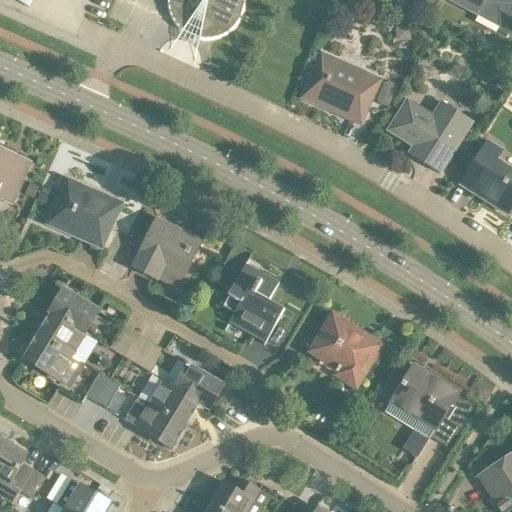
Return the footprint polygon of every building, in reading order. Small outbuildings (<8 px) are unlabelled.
[(168,0),(168,6),(169,13),(172,19),(175,25),(182,32),(200,40),(203,40),(208,40),(216,39),(222,37),(228,34),(233,29),(237,24),(240,19),(243,11),(244,5),(243,0),(168,0)] [(511,0),(445,0),(478,17),(477,18),(498,30),(498,10),(511,18),(511,0)] [(360,126),(380,82),(321,55),(302,99),(360,126)] [(505,89),(507,84),(506,79),(501,76),(496,78),(493,83),(495,88),(499,90),(505,89)] [(397,86),(388,82),(383,84),(376,100),(378,105),(387,109),(397,86)] [(442,104),(433,117),(408,102),(404,107),(388,132),(414,148),(409,156),(439,175),(472,123),(442,104)] [(511,171),(496,161),(502,152),(487,143),(460,186),(507,215),(511,207),(511,171)] [(0,195),(16,203),(33,163),(0,149),(0,195)] [(102,251),(122,205),(68,180),(47,226),(102,251)] [(40,187),(30,183),(25,196),(34,200),(40,187)] [(54,192),(45,188),(43,193),(52,197),(54,192)] [(49,197),(42,194),(38,202),(46,206),(49,197)] [(132,269),(176,291),(201,243),(156,220),(132,269)] [(229,323),(265,344),(284,311),(268,302),(279,284),(245,265),(227,297),(240,304),(229,323)] [(48,315),(50,316),(85,335),(85,334),(99,312),(64,290),(48,315)] [(50,316),(38,337),(73,358),(86,335),(85,334),(85,335),(50,316)] [(337,374),(336,376),(356,389),(382,348),(333,316),(310,353),(322,360),(325,354),(343,365),(341,367),(339,366),(335,372),(337,374)] [(124,326),(110,349),(121,355),(135,332),(124,326)] [(145,338),(135,332),(121,355),(131,361),(145,338)] [(72,359),(73,358),(38,337),(24,360),(56,379),(55,380),(71,389),(84,366),(72,359)] [(155,345),(145,338),(131,361),(141,367),(155,345)] [(155,345),(141,367),(151,374),(165,351),(155,345)] [(199,404),(198,404),(209,411),(223,387),(188,366),(175,388),(199,404)] [(414,368),(403,386),(394,401),(392,403),(420,421),(414,431),(428,440),(429,438),(445,448),(452,437),(458,436),(474,412),(471,403),(458,395),(414,368)] [(85,397),(87,398),(96,404),(110,380),(99,374),(85,397)] [(394,401),(403,386),(390,378),(381,392),(394,401)] [(96,404),(105,409),(106,410),(120,386),(110,380),(96,404)] [(185,427),(198,404),(199,404),(175,388),(164,382),(150,405),(185,427)] [(171,449),(185,427),(150,405),(136,428),(171,449)] [(22,464),(27,455),(5,442),(0,450),(0,497),(12,505),(20,493),(33,470),(22,464)] [(511,453),(478,476),(502,511),(510,511),(511,511),(511,453)] [(62,463),(56,460),(51,469),(57,472),(62,463)] [(31,499),(44,477),(33,470),(20,493),(31,499)] [(224,482),(210,505),(221,511),(262,511),(265,508),(254,501),(260,491),(242,481),(236,490),(224,482)] [(67,511),(105,511),(110,505),(80,487),(71,482),(56,505),(65,511),(67,511)] [(288,511),(303,511),(305,510),(294,503),(288,511)]
